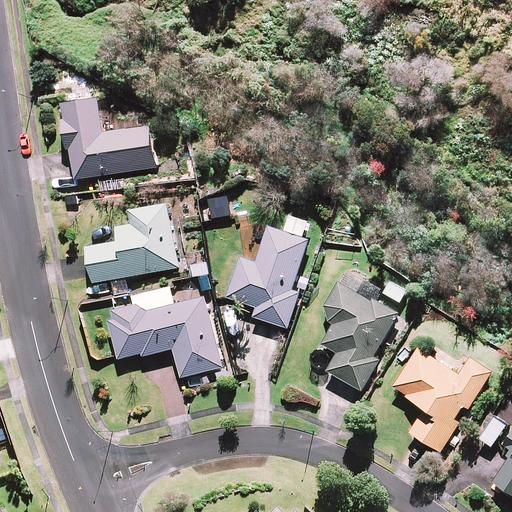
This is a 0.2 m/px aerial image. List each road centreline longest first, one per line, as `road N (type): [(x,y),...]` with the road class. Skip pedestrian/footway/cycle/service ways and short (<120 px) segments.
road 1 (residential): [(426,511),(338,458),(289,441),(246,438),(81,486)]
road 2 (residential): [(0,161),(37,350),(81,486)]
